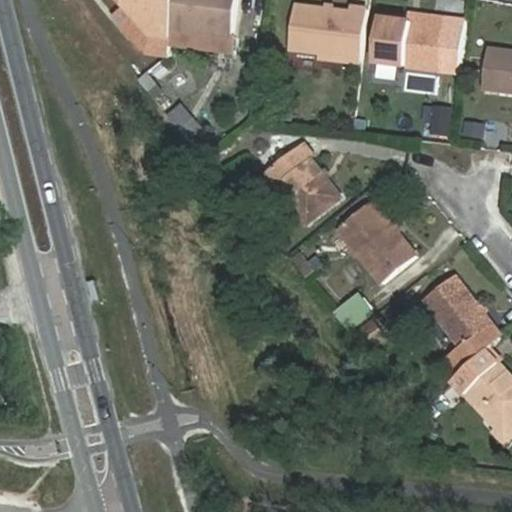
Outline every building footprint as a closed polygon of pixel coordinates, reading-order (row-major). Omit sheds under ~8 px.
[(150,53),(171,56),(172,46),(174,30),(176,14),(177,0),(124,0),(128,5),(117,16),(150,53)] [(177,0),(176,14),(174,30),(235,38),(239,0),(177,0)] [(322,59),(364,64),(370,11),(353,9),(353,13),(299,8),(293,50),(322,53),(322,59)] [(434,18),(433,26),(384,20),(378,63),(443,71),(445,50),(448,26),(449,20),(434,18)] [(465,28),(448,26),(445,50),(462,52),(465,28)] [(174,30),(172,46),(233,54),(235,38),(174,30)] [(511,53),(491,51),(487,89),(511,92),(511,53)] [(452,111),(435,110),(433,135),(451,136),(452,111)] [(271,194),(281,186),(311,227),(345,201),(305,147),(261,180),(271,194)] [(376,203),(342,231),(386,285),(422,256),(376,203)] [(429,303),(465,350),(495,327),(497,326),(460,278),(429,303)] [(352,332),(376,313),(363,296),(338,314),(352,332)] [(375,326),(362,336),(373,350),(385,341),(375,326)] [(495,327),(465,350),(451,362),(462,378),(490,351),(504,338),(495,327)] [(511,375),(490,351),(462,378),(457,382),(508,436),(511,432),(511,375)]
